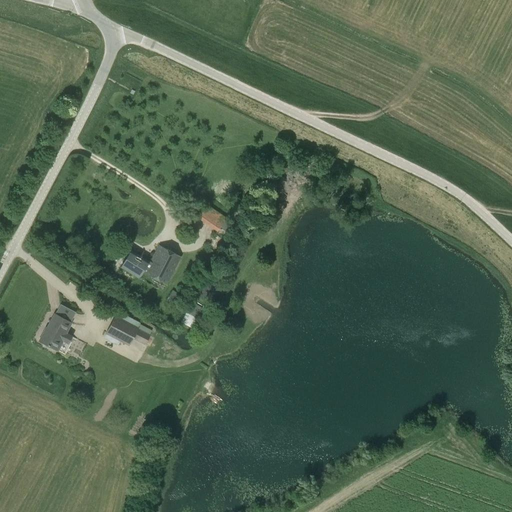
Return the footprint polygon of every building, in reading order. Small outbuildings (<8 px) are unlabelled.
[(233,226),(225,220),(220,227),(228,233),(233,226)] [(129,252),(129,251),(125,257),(126,257),(120,267),(119,269),(137,280),(138,278),(141,274),(165,287),(166,285),(180,259),(157,247),(149,263),(129,252)] [(187,312),(182,322),(192,327),(197,317),(187,312)] [(57,351),(62,341),(67,344),(71,337),(65,334),(70,324),(53,315),(47,328),(48,329),(46,333),(44,332),(39,341),(57,351)] [(129,346),(132,339),(145,345),(150,335),(138,329),(138,328),(114,316),(105,334),(129,346)]
